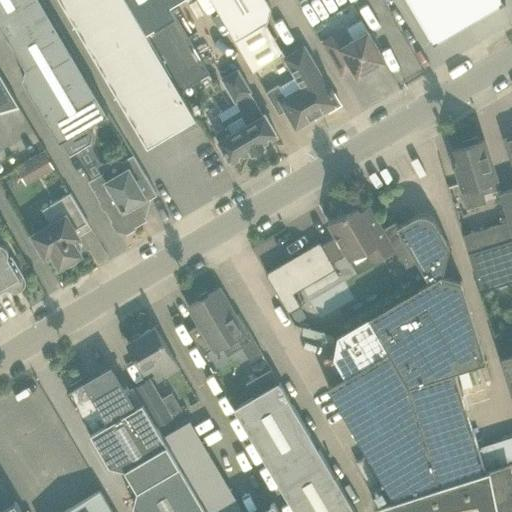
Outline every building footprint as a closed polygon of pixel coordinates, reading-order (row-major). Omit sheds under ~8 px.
[(41,0),(0,0),(0,12),(2,11),(12,28),(46,8),(41,0)] [(61,0),(96,58),(144,30),(126,0),(61,0)] [(126,0),(144,30),(172,77),(201,61),(168,6),(177,0),(126,0)] [(211,0),(254,71),(283,53),(265,23),(268,21),(271,8),(266,0),(211,0)] [(408,0),(433,42),(438,39),(499,3),(500,3),(504,0),(408,0)] [(87,124),(107,111),(46,8),(12,28),(32,62),(26,65),(22,77),(59,140),(61,139),(87,124)] [(473,26),(450,41),(457,52),(480,38),(473,26)] [(367,30),(351,40),(345,28),(323,41),(321,39),(320,40),(340,74),(352,68),(357,76),(385,60),(374,41),(376,40),(372,32),(369,34),(367,30)] [(196,117),(172,77),(144,30),(96,58),(147,145),(149,144),(148,142),(193,116),(194,118),(196,117)] [(278,84),(265,92),(278,114),(285,110),(296,127),(327,108),(328,111),(341,103),(331,87),(329,89),(303,46),(285,57),(296,76),(279,86),(278,84)] [(251,91),(238,68),(222,78),(240,110),(223,120),(222,124),(224,128),(223,128),(217,132),(216,135),(223,149),(225,153),(226,152),(231,161),(251,149),(252,153),(264,146),(262,142),(276,134),(264,113),(263,114),(250,92),(251,91)] [(0,98),(11,92),(0,73),(0,98)] [(92,133),(87,124),(61,139),(69,154),(90,142),(92,133)] [(483,139),(478,141),(477,136),(461,141),(462,146),(452,149),(454,157),(452,158),(453,161),(455,161),(460,176),(457,177),(467,208),(487,201),(484,192),(499,187),(496,177),(495,177),(483,139)] [(511,239),(511,136),(507,138),(511,154),(511,187),(499,192),(508,220),(463,235),(468,253),(511,239)] [(44,153),(31,161),(39,175),(53,167),(44,153)] [(156,194),(133,154),(119,162),(117,173),(106,170),(88,181),(116,229),(126,231),(146,219),(140,209),(142,202),(156,194)] [(75,229),(87,222),(70,192),(41,208),(50,223),(31,234),(44,256),(51,252),(59,267),(62,265),(63,267),(69,265),(74,262),(79,257),(78,256),(81,254),(73,239),(79,236),(75,229)] [(319,241),(265,273),(289,313),(301,306),(293,293),(335,268),(331,262),(346,253),(350,260),(365,252),(370,262),(393,248),(394,248),(383,228),(369,204),(360,210),(357,205),(328,223),(335,236),(321,245),(319,241)] [(427,214),(425,214),(422,214),(419,214),(416,214),(414,216),(397,225),(395,221),(383,228),(394,248),(393,248),(416,289),(338,335),(334,356),(346,376),(328,387),(394,499),(440,484),(486,470),(479,446),(455,370),(486,360),(461,279),(442,274),(450,245),(436,222),(434,219),(432,217),(430,216),(427,214)] [(481,291),(511,281),(511,239),(468,253),(481,291)] [(0,288),(13,291),(15,292),(17,291),(18,291),(20,290),(21,289),(23,288),(24,286),(25,285),(25,283),(25,281),(25,279),(25,278),(24,276),(13,257),(7,256),(8,255),(8,252),(7,249),(6,246),(3,244),(1,243),(0,242),(0,288)] [(200,299),(188,306),(199,324),(188,331),(202,354),(213,348),(214,350),(222,345),(227,354),(241,346),(236,337),(248,330),(238,312),(235,314),(219,287),(206,295),(205,292),(198,296),(200,299)] [(165,375),(179,367),(154,325),(140,334),(137,333),(130,337),(130,340),(127,342),(144,371),(158,363),(165,375)] [(511,352),(501,356),(511,391),(511,352)] [(270,369),(264,358),(256,363),(258,366),(254,369),(258,376),(270,369)] [(126,383),(123,385),(111,365),(84,381),(81,378),(68,386),(70,390),(66,391),(90,432),(142,401),(133,387),(132,385),(129,387),(126,383)] [(257,390),(277,381),(273,372),(253,381),(257,390)] [(148,376),(133,386),(142,401),(155,423),(170,414),(148,376)] [(355,511),(289,398),(278,381),(233,407),(295,511),(355,511)] [(167,443),(156,426),(142,401),(90,432),(109,464),(125,468),(167,443)] [(137,489),(179,464),(167,443),(125,468),(137,489)] [(511,511),(511,478),(509,463),(486,470),(440,484),(394,499),(375,505),(377,511),(511,511)] [(207,511),(179,464),(137,489),(133,504),(137,511),(207,511)] [(112,511),(109,507),(99,490),(61,511),(112,511)] [(21,511),(15,500),(0,509),(0,511),(21,511)] [(279,511),(273,502),(255,511),(279,511)]
